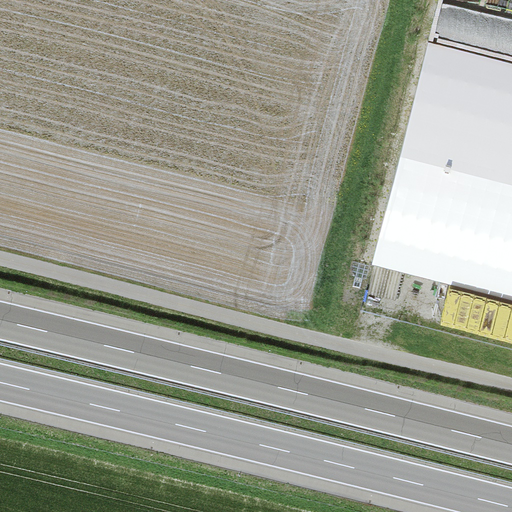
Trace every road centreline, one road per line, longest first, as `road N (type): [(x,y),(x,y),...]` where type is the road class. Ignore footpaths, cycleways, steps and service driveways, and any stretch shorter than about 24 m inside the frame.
road 1 (motorway): [(511,446),(0,320)]
road 2 (motorway): [(0,383),(511,507)]
